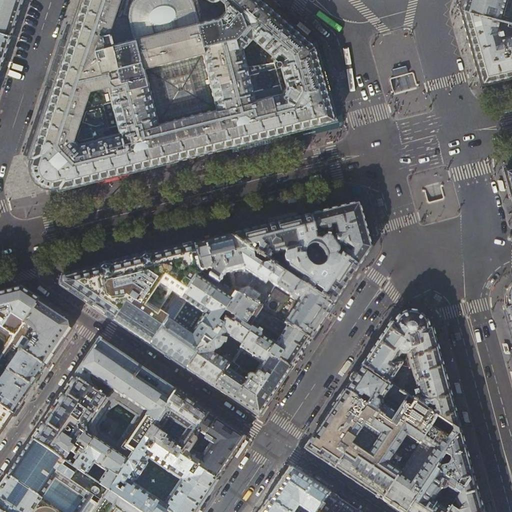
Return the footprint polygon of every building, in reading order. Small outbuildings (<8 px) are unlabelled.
[(0,0),(0,30),(11,34),(19,11),(22,0),(0,0)] [(29,157),(31,158),(30,164),(30,168),(30,170),(31,174),(33,178),(36,181),(40,184),(45,186),(51,187),(57,187),(58,189),(194,155),(230,146),(331,120),(336,119),(330,98),(320,62),(314,42),(313,42),(264,0),(80,0),(42,116),(29,157)] [(511,0),(462,0),(461,5),(460,5),(461,9),(500,19),(511,21),(511,53),(511,55),(511,57),(511,0)] [(497,26),(500,19),(461,9),(468,35),(475,59),(481,83),(511,75),(511,57),(511,55),(511,53),(511,35),(509,36),(506,27),(499,30),(498,27),(497,26)] [(0,68),(3,59),(11,34),(0,30),(0,68)] [(232,153),(333,128),(331,120),(230,146),(232,153)] [(345,288),(365,258),(371,250),(365,229),(358,204),(340,209),(269,226),(258,229),(230,236),(267,262),(273,255),(284,252),(285,255),(283,258),(285,263),(288,265),(288,268),(302,278),(298,283),(333,307),(345,288)] [(298,219),(296,212),(267,220),(269,226),(298,219)] [(238,296),(261,308),(284,274),(267,262),(230,236),(214,241),(194,246),(199,262),(201,274),(219,284),(225,275),(227,274),(228,280),(231,281),(232,287),(234,289),(232,292),(237,295),(238,296)] [(199,262),(194,246),(176,250),(151,256),(156,277),(170,273),(171,277),(174,279),(183,277),(185,274),(188,273),(195,277),(199,272),(201,274),(199,262)] [(156,277),(151,256),(88,272),(60,279),(59,280),(59,284),(150,345),(168,319),(181,299),(195,277),(188,273),(185,274),(183,277),(174,279),(171,277),(170,273),(156,277)] [(237,295),(232,292),(219,284),(201,274),(199,272),(195,277),(181,299),(205,315),(198,326),(192,335),(168,319),(150,345),(167,357),(184,368),(200,346),(206,350),(210,346),(210,347),(224,326),(225,319),(226,313),(237,295)] [(321,324),(333,307),(298,283),(284,274),(261,308),(310,341),(321,324)] [(0,359),(10,344),(39,301),(27,293),(20,289),(12,291),(0,293),(0,359)] [(289,369),(290,370),(300,355),(310,341),(261,308),(238,296),(237,295),(226,313),(235,318),(231,323),(249,335),(258,340),(254,346),(289,369)] [(71,329),(69,321),(57,313),(39,301),(10,344),(44,368),(60,346),(71,329)] [(459,434),(460,434),(445,376),(432,328),(429,329),(428,324),(426,321),(423,317),(418,314),(413,312),(408,312),(402,314),(398,316),(395,320),(393,323),(391,322),(376,343),(360,367),(404,396),(405,394),(404,393),(404,392),(404,391),(402,389),(401,390),(390,383),(401,365),(401,363),(398,361),(398,360),(401,355),(404,355),(407,354),(413,378),(409,379),(409,380),(408,381),(410,388),(411,390),(412,391),(417,389),(419,396),(418,396),(416,397),(413,402),(438,419),(459,434)] [(242,346),(249,335),(231,323),(225,319),(224,326),(210,347),(210,346),(206,350),(200,346),(184,368),(199,378),(214,388),(232,360),(225,355),(220,358),(218,360),(211,355),(215,350),(216,351),(220,349),(223,344),(226,344),(226,340),(224,340),(224,339),(222,339),(225,334),(242,346)] [(258,340),(249,335),(242,346),(232,360),(214,388),(236,402),(258,417),(275,393),(290,370),(289,369),(254,346),(258,340)] [(74,378),(66,390),(46,419),(32,440),(108,492),(175,393),(157,381),(122,357),(100,342),(87,360),(75,378),(74,378)] [(38,378),(44,368),(10,344),(0,359),(0,366),(7,372),(31,388),(38,378)] [(401,406),(407,398),(404,396),(360,367),(352,379),(344,392),(390,423),(395,415),(383,407),(382,401),(386,396),(401,406)] [(22,402),(31,388),(7,372),(0,382),(0,406),(12,415),(22,402)] [(382,500),(438,419),(413,402),(407,398),(401,406),(395,415),(390,423),(344,392),(334,407),(315,435),(306,449),(320,459),(347,477),(370,492),(382,500)] [(142,511),(180,456),(208,414),(191,403),(175,393),(108,492),(138,511),(142,511)] [(0,433),(2,431),(12,415),(0,406),(0,433)] [(208,414),(180,456),(216,481),(230,459),(244,439),(227,427),(208,414)] [(406,511),(459,434),(438,419),(382,500),(392,507),(399,511),(406,511)] [(448,511),(451,508),(456,500),(470,479),(473,478),(471,474),(460,434),(459,434),(406,511),(448,511)] [(94,511),(108,492),(32,440),(25,451),(13,469),(7,477),(40,499),(59,511),(94,511)] [(195,511),(198,508),(216,481),(180,456),(142,511),(195,511)] [(263,511),(318,511),(329,496),(310,482),(292,470),(275,496),(263,511)] [(59,511),(40,499),(7,477),(0,487),(0,511),(59,511)] [(481,511),(478,498),(473,478),(470,479),(456,500),(457,504),(455,505),(456,508),(458,508),(456,511),(451,508),(448,511),(481,511)] [(138,511),(108,492),(94,511),(138,511)] [(353,511),(347,507),(333,498),(329,496),(318,511),(353,511)]
